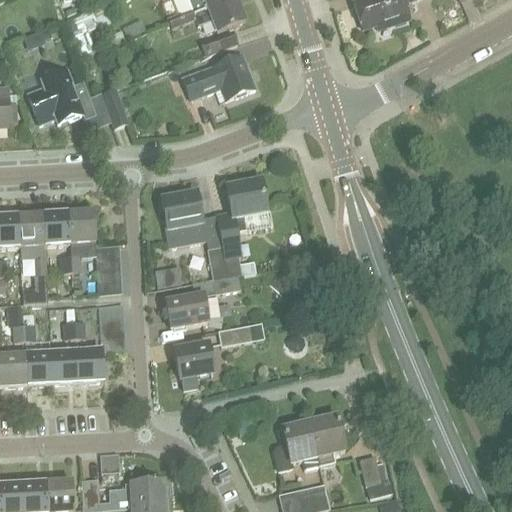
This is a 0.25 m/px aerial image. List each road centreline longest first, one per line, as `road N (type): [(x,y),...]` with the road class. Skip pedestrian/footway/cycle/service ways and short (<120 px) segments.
road 1 (secondary): [(480,511),(422,379),(327,115)]
road 2 (residential): [(143,439),(133,168)]
road 3 (residential): [(327,115),(511,24)]
road 4 (residential): [(133,168),(327,115)]
road 5 (residential): [(0,449),(143,439)]
road 6 (residential): [(0,176),(133,168)]
